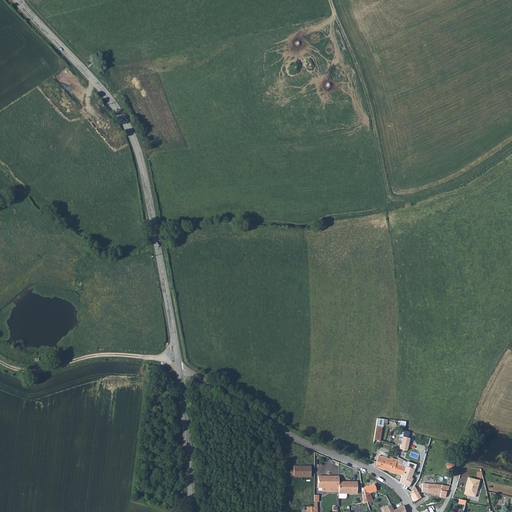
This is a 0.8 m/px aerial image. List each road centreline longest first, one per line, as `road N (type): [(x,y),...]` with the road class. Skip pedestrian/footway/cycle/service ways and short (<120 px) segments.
road 1 (tertiary): [(17,0),(93,78),(132,136),(179,366)]
road 2 (unclassified): [(411,511),(389,480),(293,437),(179,366)]
road 3 (unclassified): [(179,366),(105,355),(47,370),(12,369)]
road 4 (tertiary): [(179,366),(190,511)]
